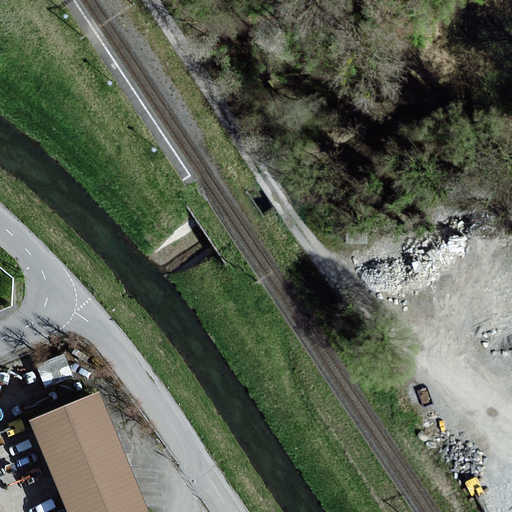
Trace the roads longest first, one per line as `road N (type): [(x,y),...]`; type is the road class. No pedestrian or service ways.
road 1 (unclassified): [(48,297),(112,340),(234,511)]
road 2 (track): [(152,0),(290,216)]
